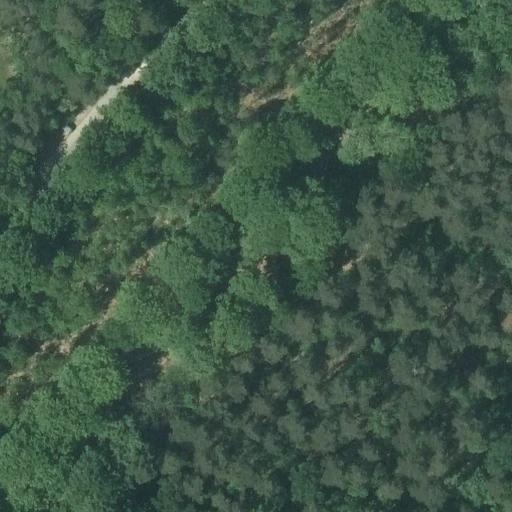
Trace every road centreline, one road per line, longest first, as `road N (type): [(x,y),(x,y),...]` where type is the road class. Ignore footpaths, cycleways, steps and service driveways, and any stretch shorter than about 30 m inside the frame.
road 1 (unknown): [(431,0),(58,476),(128,511)]
road 2 (unknown): [(296,173),(84,120),(29,0)]
road 3 (unclassified): [(0,228),(120,92)]
road 4 (track): [(194,0),(84,120)]
